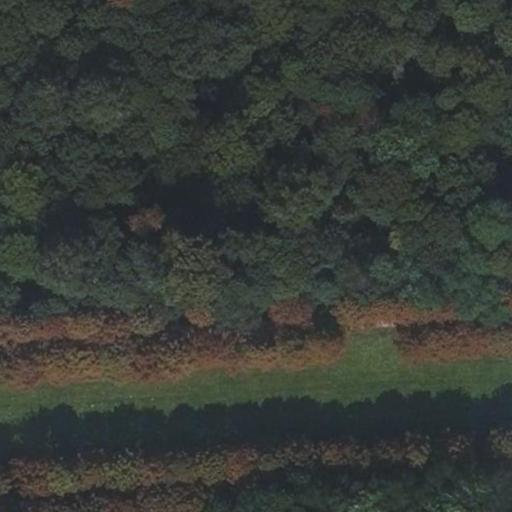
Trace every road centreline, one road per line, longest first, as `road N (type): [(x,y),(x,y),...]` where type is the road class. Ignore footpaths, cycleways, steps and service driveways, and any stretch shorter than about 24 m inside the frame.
road 1 (track): [(0,336),(511,301)]
road 2 (track): [(511,463),(0,496)]
